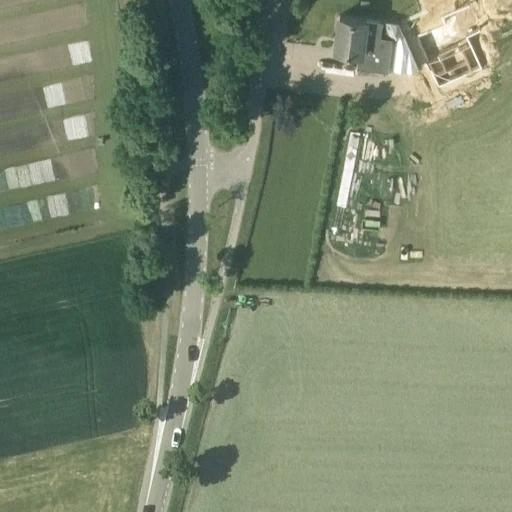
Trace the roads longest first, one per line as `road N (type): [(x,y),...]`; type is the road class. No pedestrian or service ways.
road 1 (tertiary): [(152,511),(184,369),(198,166)]
road 2 (unclassified): [(198,166),(246,162),(265,0)]
road 3 (tertiary): [(198,166),(175,0)]
